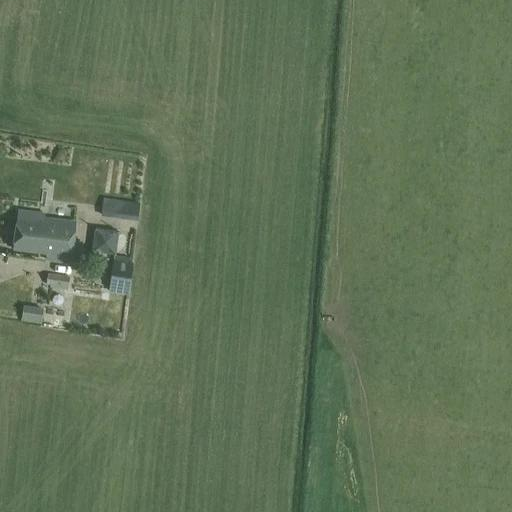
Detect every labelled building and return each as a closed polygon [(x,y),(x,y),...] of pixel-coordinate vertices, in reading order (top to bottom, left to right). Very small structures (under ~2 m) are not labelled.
[(103,198),(101,216),(137,221),(140,203),(103,198)] [(19,211),(14,248),(47,253),(47,259),(70,262),(75,222),(44,217),(44,214),(19,211)] [(113,255),(114,234),(93,232),(91,253),(113,255)] [(133,267),(114,263),(109,291),(127,294),(133,267)] [(67,287),(69,277),(47,274),(45,283),(67,287)]
